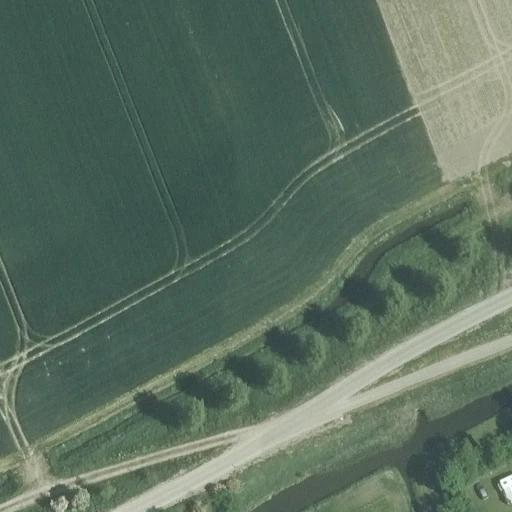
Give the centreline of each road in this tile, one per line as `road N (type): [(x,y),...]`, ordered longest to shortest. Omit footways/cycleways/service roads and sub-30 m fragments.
road 1 (unclassified): [(302,419),(511,297)]
road 2 (unclassified): [(302,419),(511,340)]
road 3 (unclassified): [(131,511),(302,419)]
